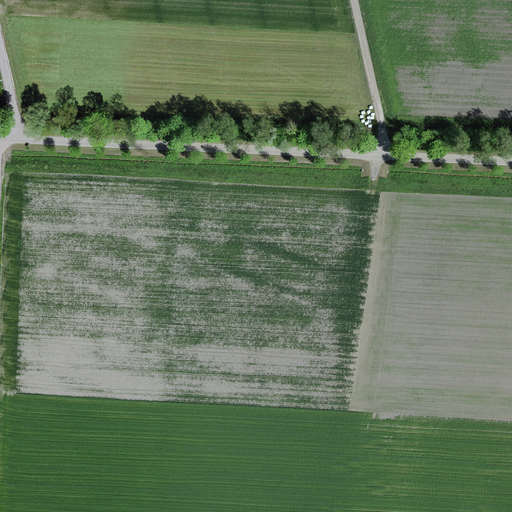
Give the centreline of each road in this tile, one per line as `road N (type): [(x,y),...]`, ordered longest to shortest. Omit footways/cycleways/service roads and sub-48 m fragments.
road 1 (unclassified): [(0,136),(511,158)]
road 2 (track): [(386,152),(357,0)]
